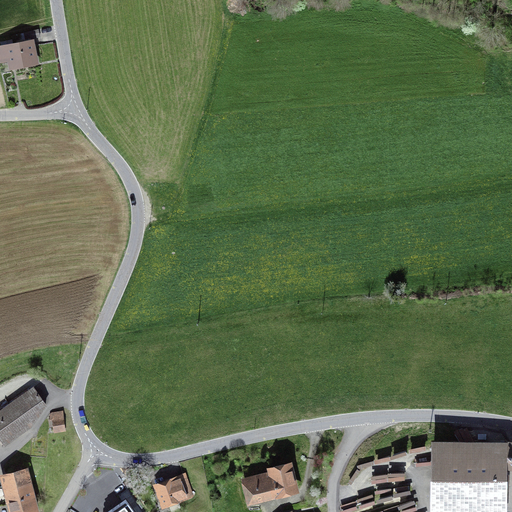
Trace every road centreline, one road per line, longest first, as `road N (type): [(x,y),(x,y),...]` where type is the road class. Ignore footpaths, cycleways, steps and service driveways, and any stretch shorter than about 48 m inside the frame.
road 1 (tertiary): [(94,454),(146,460),(318,423),(399,415),(511,424)]
road 2 (tertiary): [(73,109),(128,175),(139,214),(133,251),(81,375),(77,405),(94,454)]
